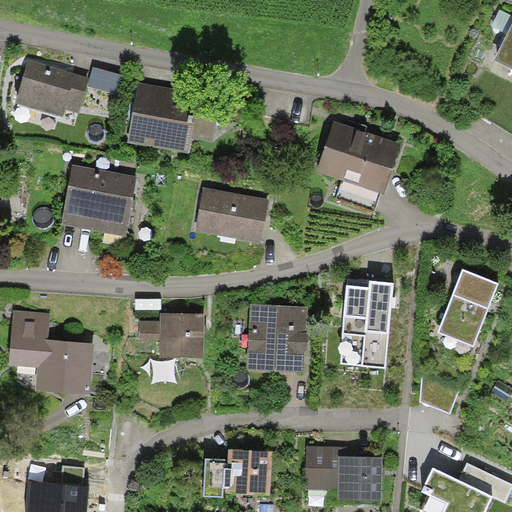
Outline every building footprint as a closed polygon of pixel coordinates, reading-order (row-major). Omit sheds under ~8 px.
[(511,17),(500,12),(491,28),(508,36),(495,63),(511,71),(511,17)] [(60,70),(29,61),(16,106),(62,119),(65,111),(80,115),(89,86),(91,78),(60,70)] [(91,78),(89,86),(125,96),(130,77),(94,67),(91,78)] [(221,99),(140,85),(129,145),(190,155),(193,139),(214,143),(218,118),(242,123),(245,107),(221,103),(221,99)] [(360,133),(334,125),(319,172),(386,196),(400,147),(360,133)] [(138,178),(73,167),(63,228),(128,239),(133,209),(138,178)] [(269,202),(204,189),(196,231),(261,244),(269,202)] [(497,286),(462,273),(438,336),(473,349),(490,306),(497,286)] [(394,283),(347,279),(343,328),(329,327),(326,370),(360,372),(358,391),(385,393),(392,304),(394,283)] [(307,309),(249,307),(246,375),(304,378),(306,324),(307,309)] [(50,316),(15,313),(11,367),(39,369),(37,396),(90,400),(93,360),(94,348),(48,344),(50,316)] [(160,323),(139,322),(139,342),(159,342),(159,360),(204,361),(204,315),(160,315),(160,323)] [(461,390),(423,374),(422,403),(450,415),(461,390)] [(340,450),(305,450),(305,494),(338,493),(339,506),(382,506),(382,473),(382,461),(340,461),(340,450)] [(273,454),(230,453),(229,472),(225,472),(225,463),(205,463),(204,500),(224,501),(224,493),(226,493),(226,498),(271,500),(273,454)] [(459,484),(435,473),(423,497),(429,500),(422,511),(485,511),(493,498),(504,503),(511,488),(467,466),(459,484)]
